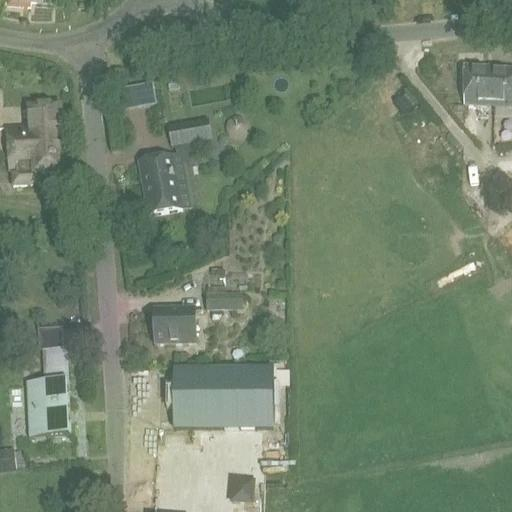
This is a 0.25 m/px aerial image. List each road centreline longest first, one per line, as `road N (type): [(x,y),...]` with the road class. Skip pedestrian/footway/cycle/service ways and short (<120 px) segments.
road 1 (unclassified): [(103,511),(107,334),(87,41)]
road 2 (unclassified): [(511,33),(286,34),(185,0)]
